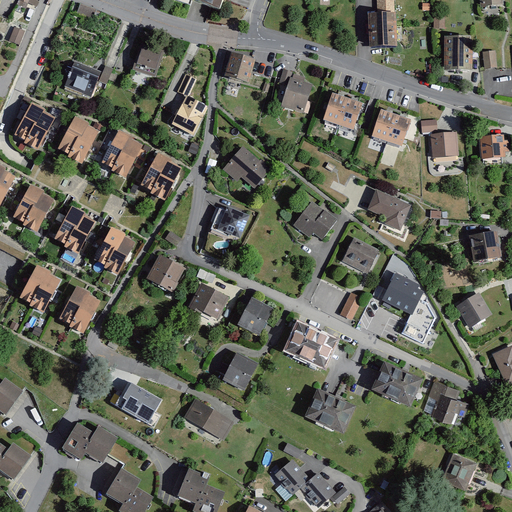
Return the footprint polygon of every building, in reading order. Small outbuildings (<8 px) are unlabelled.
[(40,1),(36,0),(18,0),(17,5),(26,9),(28,3),(37,7),(40,1)] [(173,0),(220,17),(226,0),(173,0)] [(480,0),(481,10),(503,8),(502,0),(480,0)] [(100,15),(81,6),(76,18),(95,26),(100,15)] [(397,47),(395,13),(369,14),(371,48),(397,47)] [(434,29),(445,30),(445,17),(434,16),(434,29)] [(25,31),(15,27),(9,41),(20,45),(25,31)] [(444,37),(445,71),(470,70),(470,36),(444,37)] [(165,53),(143,48),(137,71),(159,76),(165,53)] [(496,51),(483,52),(484,68),(497,67),(496,51)] [(247,88),(254,65),(234,58),(226,81),(247,88)] [(103,75),(75,65),(65,90),(93,101),(98,90),(103,75)] [(114,70),(105,67),(103,75),(98,90),(107,93),(114,70)] [(293,75),(283,72),(279,86),(289,89),(293,75)] [(304,79),(293,75),(289,89),(282,110),(305,117),(315,87),(303,84),(304,79)] [(195,81),(186,77),(178,94),(187,98),(195,81)] [(363,108),(334,99),(326,125),(354,135),(363,108)] [(208,110),(187,100),(172,129),(193,139),(208,110)] [(46,114),(33,107),(16,141),(29,148),(44,117),(46,114)] [(413,125),(382,115),(373,142),(404,152),(413,125)] [(56,123),(44,117),(29,148),(27,151),(39,157),(56,123)] [(89,127),(77,120),(59,154),(72,161),(88,130),(89,127)] [(437,120),(422,122),(423,133),(438,131),(437,120)] [(100,136),(88,130),(72,161),(71,164),(83,170),(100,136)] [(457,132),(431,134),(432,158),(459,156),(457,132)] [(133,141),(120,134),(102,168),(115,175),(131,144),(133,141)] [(504,139),(481,140),(483,164),(506,162),(504,139)] [(143,150),(131,144),(115,175),(114,178),(126,184),(143,150)] [(243,179),(255,190),(270,174),(244,150),(223,173),(237,185),(243,179)] [(172,163),(159,157),(142,191),(155,197),(171,166),(172,163)] [(182,172),(171,166),(155,197),(153,200),(165,206),(182,172)] [(0,213),(16,182),(4,176),(0,184),(0,213)] [(45,195),(32,189),(15,222),(28,229),(43,198),(45,195)] [(412,209),(377,194),(368,214),(389,223),(386,228),(401,235),(412,209)] [(55,204),(43,198),(28,229),(26,232),(38,238),(55,204)] [(315,236),(324,243),(338,223),(313,204),(294,229),(311,242),(315,236)] [(218,230),(240,239),(250,216),(228,207),(218,230)] [(86,218),(73,211),(56,245),(69,252),(84,221),(86,218)] [(96,227),(84,221),(69,252),(67,255),(79,261),(96,227)] [(126,238),(113,231),(95,265),(108,272),(124,241),(126,238)] [(181,241),(171,234),(165,242),(175,249),(181,241)] [(498,235),(470,240),(476,270),(503,265),(498,235)] [(136,247),(124,241),(108,272),(107,275),(119,281),(136,247)] [(380,253),(355,241),(343,265),(368,278),(380,253)] [(186,272),(161,259),(148,284),(173,297),(186,272)] [(51,276),(38,269),(21,303),(34,310),(49,279),(51,276)] [(419,285),(395,273),(382,300),(412,314),(402,333),(423,344),(436,318),(427,304),(420,300),(424,293),(417,289),(419,285)] [(61,285),(49,279),(34,310),(32,313),(44,319),(61,285)] [(229,301),(204,289),(192,312),(217,324),(229,301)] [(91,297),(78,290),(61,324),(74,330),(89,300),(91,297)] [(456,309),(470,332),(494,317),(479,294),(456,309)] [(364,302),(352,296),(341,317),(353,323),(364,302)] [(101,306),(89,300),(74,330),(72,334),(84,339),(101,306)] [(275,314),(253,303),(238,332),(261,343),(275,314)] [(339,346),(299,329),(286,358),(326,375),(339,346)] [(119,347),(110,343),(107,348),(116,352),(119,347)] [(511,349),(494,358),(508,391),(511,389),(511,349)] [(260,369),(237,358),(223,386),(246,397),(260,369)] [(425,384),(385,368),(373,397),(413,413),(425,384)] [(2,383),(0,385),(0,408),(7,413),(24,388),(6,376),(2,383)] [(115,405),(154,428),(162,416),(155,412),(162,400),(132,383),(124,398),(121,396),(115,405)] [(435,421),(454,428),(458,418),(465,420),(470,406),(457,402),(460,393),(434,384),(423,414),(436,419),(435,421)] [(357,412),(318,394),(305,424),(344,441),(357,412)] [(222,443),(233,424),(197,402),(186,421),(222,443)] [(96,432),(78,421),(63,446),(81,457),(85,450),(96,432)] [(99,427),(96,432),(85,450),(103,462),(118,439),(99,427)] [(11,448),(0,462),(0,466),(15,477),(38,446),(21,434),(11,448)] [(0,440),(0,462),(11,448),(0,440)] [(303,451),(288,443),(283,451),(299,459),(303,451)] [(443,479),(466,489),(478,463),(455,453),(443,479)] [(276,474),(293,494),(310,480),(292,460),(276,474)] [(122,466),(108,489),(129,502),(137,486),(143,478),(122,466)] [(205,474),(190,467),(179,494),(199,502),(207,484),(211,473),(206,471),(205,474)] [(301,488),(318,508),(332,498),(337,493),(320,472),(310,480),(301,488)] [(217,511),(226,493),(207,484),(199,502),(194,511),(195,511),(217,511)] [(137,486),(129,502),(124,510),(126,511),(147,511),(156,496),(137,486)] [(344,487),(332,498),(338,505),(351,494),(344,487)]
